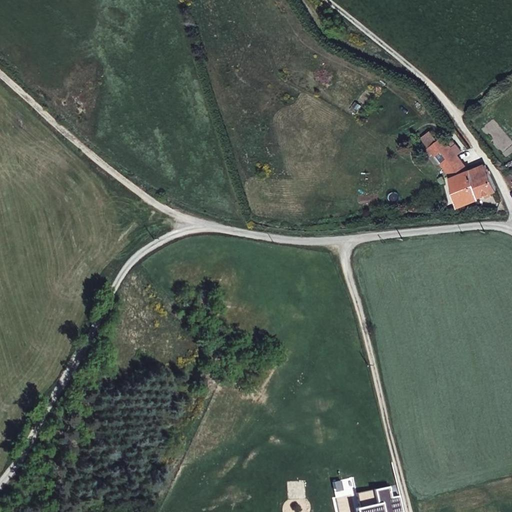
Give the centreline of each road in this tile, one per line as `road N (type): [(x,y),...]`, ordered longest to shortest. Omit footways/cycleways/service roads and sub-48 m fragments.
road 1 (track): [(203,220),(138,253),(28,453),(0,484)]
road 2 (track): [(203,220),(293,241),(511,224)]
road 3 (track): [(0,71),(203,220)]
